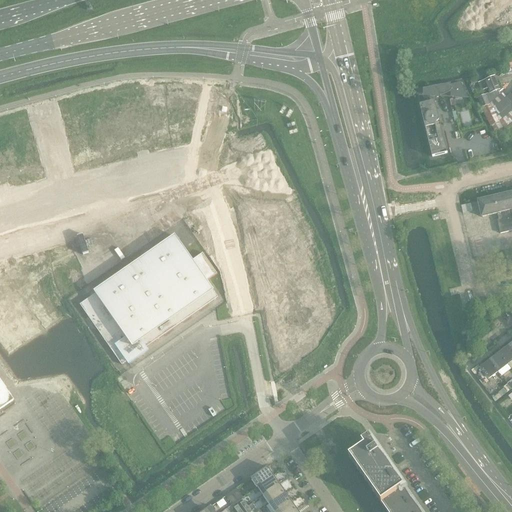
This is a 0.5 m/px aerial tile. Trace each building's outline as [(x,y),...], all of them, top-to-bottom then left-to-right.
[(481,75),(470,80),(472,85),(478,83),(477,81),(483,79),(481,75)] [(495,77),(479,83),(482,91),(488,89),(490,94),(499,90),(500,90),(495,77)] [(429,91),(428,92),(428,95),(430,96),(432,96),(434,97),(436,97),(438,96),(440,96),(441,98),(454,98),(469,99),(461,83),(451,85),(451,83),(441,86),(437,86),(434,87),(432,88),(430,89),(429,91)] [(122,91),(58,107),(75,173),(145,155),(192,143),(202,97),(157,88),(122,91)] [(485,95),(478,98),(482,108),(491,126),(492,127),(491,128),(496,136),(505,130),(511,123),(511,93),(506,98),(502,94),(501,95),(499,90),(490,94),(485,96),(485,95)] [(448,154),(441,125),(435,102),(420,105),(433,158),(448,154)] [(27,114),(0,121),(0,183),(8,181),(9,186),(44,177),(27,114)] [(251,166),(245,196),(292,205),(299,239),(249,248),(256,283),(306,273),(312,302),(266,333),(270,354),(281,370),(331,335),(300,176),(251,166)] [(511,193),(478,202),(482,218),(497,214),(499,220),(497,221),(500,234),(511,231),(511,193)] [(463,214),(473,211),(471,204),(461,206),(463,214)] [(94,292),(96,294),(80,305),(122,365),(127,361),(129,364),(147,351),(145,349),(218,298),(207,281),(217,274),(203,254),(192,261),(175,236),(94,292)] [(511,350),(509,347),(499,354),(507,365),(511,361),(511,350)] [(499,354),(490,362),(498,372),(507,365),(499,354)] [(498,372),(490,362),(480,369),(488,380),(498,372)] [(0,409),(13,400),(0,381),(0,409)] [(420,511),(419,510),(411,499),(403,488),(395,477),(388,465),(391,463),(383,452),(379,454),(369,438),(362,443),(364,447),(352,456),(352,455),(349,457),(350,459),(350,458),(357,468),(357,469),(358,470),(365,480),(366,481),(373,491),(374,492),(381,502),(381,503),(381,504),(382,504),(387,511),(420,511)] [(251,479),(257,488),(274,476),(268,467),(251,479)] [(274,476),(257,488),(263,496),(280,485),(274,476)] [(280,485),(263,496),(269,505),(286,493),(280,485)] [(236,489),(231,493),(238,502),(243,499),(236,489)] [(238,502),(231,493),(226,496),(233,506),(238,502)] [(286,493),(269,505),(274,511),(276,511),(292,501),(286,493)] [(292,501),(276,511),(294,511),(297,510),(292,501)]
